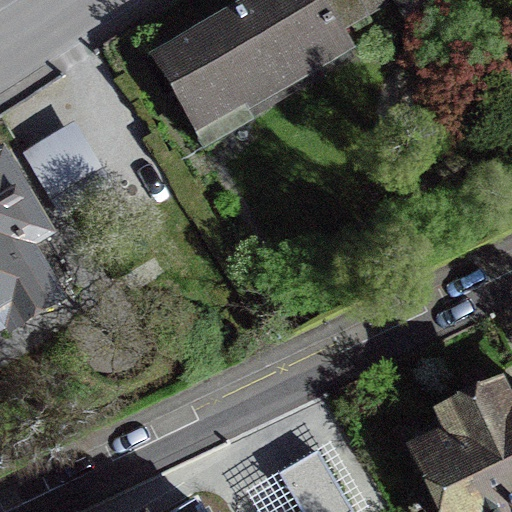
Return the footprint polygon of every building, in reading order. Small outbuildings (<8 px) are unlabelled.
[(370,17),(369,15),(360,0),(267,0),(158,65),(192,121),(207,146),(244,124),(237,114),(347,49),(339,35),(370,17)] [(360,0),(369,15),(394,0),(401,0),(409,14),(432,0),(360,0)] [(85,130),(41,154),(62,192),(106,168),(85,130)] [(0,324),(10,319),(15,328),(53,305),(46,294),(72,278),(43,230),(37,234),(0,171),(0,324)] [(498,399),(451,421),(452,422),(419,438),(427,455),(424,457),(450,511),(511,511),(511,415),(507,418),(498,399)] [(346,511),(350,510),(318,454),(285,473),(307,511),(346,511)]
